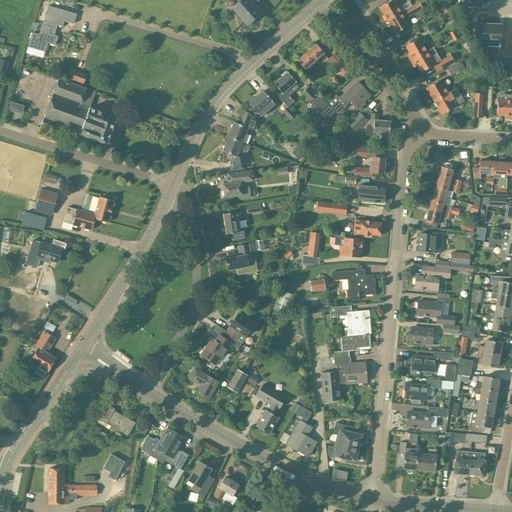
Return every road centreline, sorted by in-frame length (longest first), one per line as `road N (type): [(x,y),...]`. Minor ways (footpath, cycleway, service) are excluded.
road 1 (residential): [(370,501),(407,150),(420,124)]
road 2 (tertiary): [(370,501),(275,466),(144,392)]
road 3 (tertiary): [(173,184),(213,101),(316,6)]
road 4 (residential): [(144,392),(182,329),(197,272),(189,220),(166,202)]
road 5 (residential): [(173,184),(0,131)]
road 6 (tertiary): [(81,348),(166,202)]
road 7 (residential): [(420,124),(316,6)]
road 8 (tertiary): [(494,511),(370,501)]
